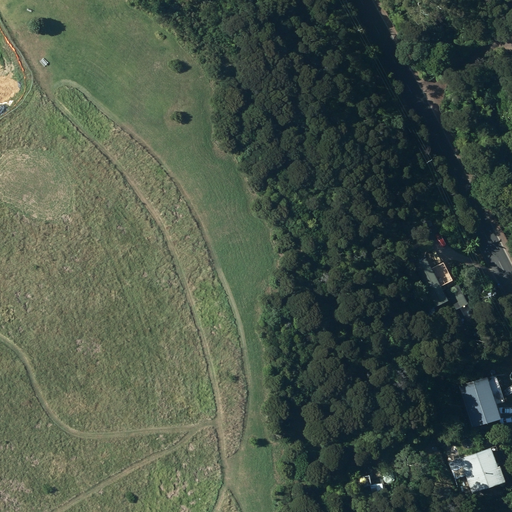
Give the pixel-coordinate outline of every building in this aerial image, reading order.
[(431,220),(424,223),(426,229),(433,226),(431,220)] [(416,264),(437,307),(450,301),(441,284),(445,282),(443,278),(448,275),(443,265),(433,270),(427,258),(416,264)] [(447,291),(457,310),(468,304),(459,285),(447,291)] [(461,386),(474,428),(502,419),(489,377),(461,386)] [(459,426),(453,408),(445,410),(451,428),(459,426)] [(499,468),(492,448),(450,464),(456,479),(467,475),(473,494),(507,481),(510,480),(508,474),(505,475),(501,467),(499,468)]
